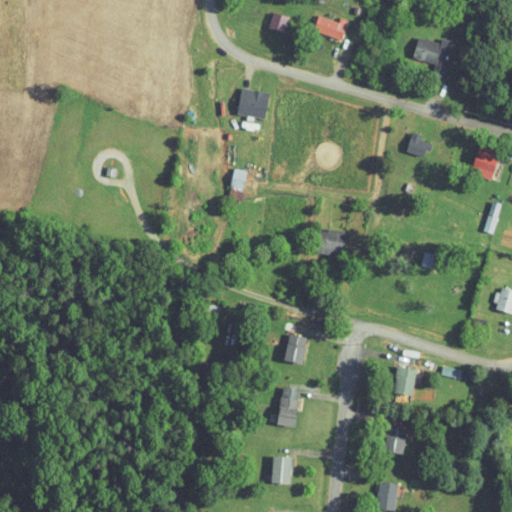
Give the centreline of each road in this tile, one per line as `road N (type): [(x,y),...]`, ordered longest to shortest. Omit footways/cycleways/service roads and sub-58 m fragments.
road 1 (residential): [(213,277),(511,363)]
road 2 (residential): [(511,135),(239,58)]
road 3 (residential): [(357,319),(338,511)]
